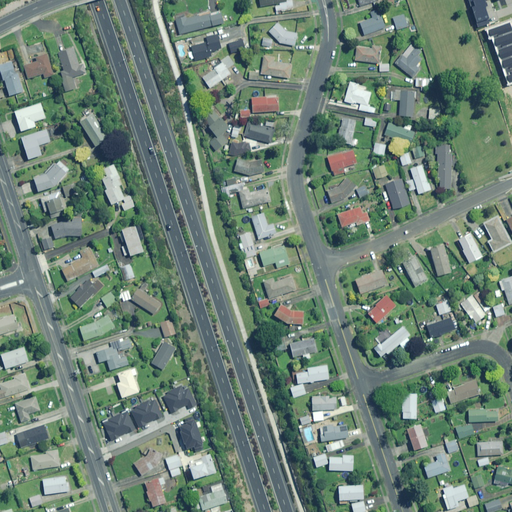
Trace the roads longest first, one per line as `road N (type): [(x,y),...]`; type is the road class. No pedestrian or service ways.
road 1 (primary): [(266,511),(97,0)]
road 2 (primary): [(121,0),(289,511)]
road 3 (residential): [(321,264),(296,162),(328,45),(323,0)]
road 4 (tertiary): [(111,511),(31,278)]
road 5 (residential): [(321,264),(511,182)]
road 6 (residential): [(511,376),(503,355),(483,344),(360,385)]
road 7 (residential): [(403,511),(360,385)]
road 8 (residential): [(360,385),(321,264)]
